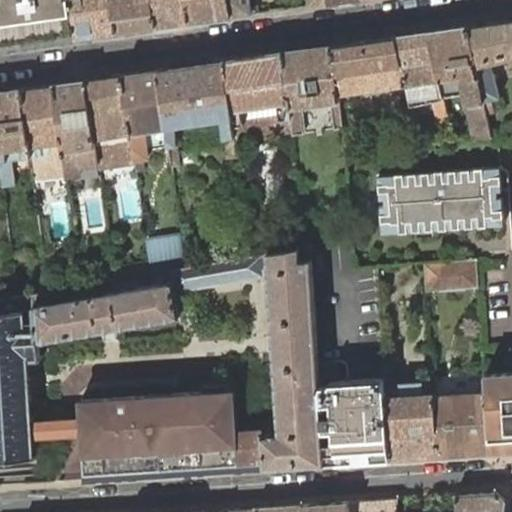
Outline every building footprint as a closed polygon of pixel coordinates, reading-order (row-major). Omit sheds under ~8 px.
[(0,0),(0,39),(75,29),(70,0),(0,0)] [(70,0),(75,29),(76,38),(117,32),(111,0),(70,0)] [(111,0),(117,32),(156,27),(152,0),(111,0)] [(152,0),(156,27),(189,22),(185,0),(152,0)] [(230,16),(227,0),(185,0),(189,22),(230,16)] [(227,0),(230,16),(252,13),(251,8),(249,0),(308,0),(309,5),(328,2),(327,0),(227,0)] [(511,18),(468,25),(470,37),(475,54),(473,54),(476,64),(485,101),(500,97),(491,61),(511,56),(511,18)] [(468,25),(428,30),(444,95),(465,91),(475,138),(493,138),(485,101),(476,64),(473,54),(475,54),(470,37),(468,25)] [(428,30),(396,35),(407,84),(411,104),(444,97),(444,95),(428,30)] [(396,35),(332,44),(339,94),(407,84),(396,35)] [(332,44),(282,52),(290,103),(290,108),(294,134),(305,133),(302,106),(328,102),(331,129),(343,128),(340,101),(339,94),(332,44)] [(282,52),(224,59),(232,112),(290,103),(282,52)] [(228,159),(238,157),(235,139),(233,118),(232,112),(224,59),(160,68),(168,127),(174,172),(182,170),(178,140),(180,139),(180,137),(178,137),(176,126),(223,120),(228,159)] [(160,68),(123,74),(132,133),(136,159),(149,157),(145,131),(168,127),(160,68)] [(123,74),(86,79),(95,138),(99,164),(136,159),(132,133),(123,74)] [(68,174),(69,176),(83,174),(82,167),(99,164),(95,138),(86,79),(54,83),(65,151),(68,174)] [(32,155),(36,179),(68,174),(65,151),(54,83),(22,87),(32,155)] [(0,159),(13,158),(32,155),(22,87),(0,90),(0,159)] [(233,118),(235,139),(293,130),(290,108),(290,103),(232,112),(233,118)] [(0,162),(3,185),(16,183),(13,158),(0,159),(0,162)] [(500,166),(379,177),(383,233),(505,223),(500,166)] [(150,258),(152,273),(172,269),(189,267),(186,253),(183,235),(147,241),(150,258)] [(189,267),(172,269),(175,282),(53,302),(38,304),(40,341),(180,316),(176,290),(270,274),(281,432),(264,434),(263,435),(266,468),(326,464),(321,386),(320,386),(311,246),(309,246),(268,253),(250,256),(189,267)] [(428,291),(479,287),(478,262),(477,258),(471,259),(426,263),(428,291)] [(0,309),(20,308),(18,295),(0,297),(0,309)] [(38,304),(20,308),(0,309),(0,459),(35,457),(33,437),(60,434),(59,420),(32,422),(28,359),(41,358),(40,341),(38,304)] [(511,372),(506,373),(484,374),(486,392),(491,453),(511,452),(511,451),(511,372)] [(330,385),(321,386),(326,464),(354,462),(372,461),(390,460),(386,398),(384,380),(365,381),(348,382),(330,383),(330,385)] [(96,479),(240,470),(238,429),(235,389),(82,399),(83,418),(84,433),(87,480),(96,479)] [(438,457),(491,453),(486,392),(434,395),(438,457)] [(386,398),(390,460),(438,457),(434,395),(386,398)] [(60,434),(84,433),(83,418),(59,420),(60,434)] [(240,470),(266,468),(263,435),(264,434),(264,427),(238,429),(240,470)] [(498,491),(456,494),(458,511),(504,511),(506,500),(498,491)] [(397,511),(395,498),(349,501),(350,511),(397,511)] [(350,511),(349,501),(304,504),(304,511),(350,511)]
